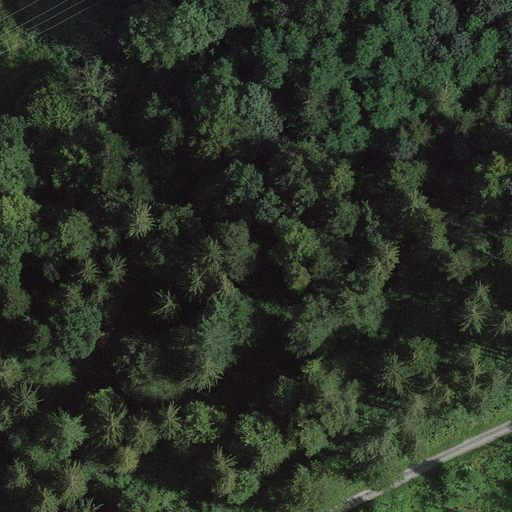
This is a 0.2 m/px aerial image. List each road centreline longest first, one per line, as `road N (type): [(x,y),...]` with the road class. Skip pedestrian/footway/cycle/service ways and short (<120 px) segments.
road 1 (track): [(361,0),(102,187),(0,290)]
road 2 (track): [(511,430),(346,511)]
